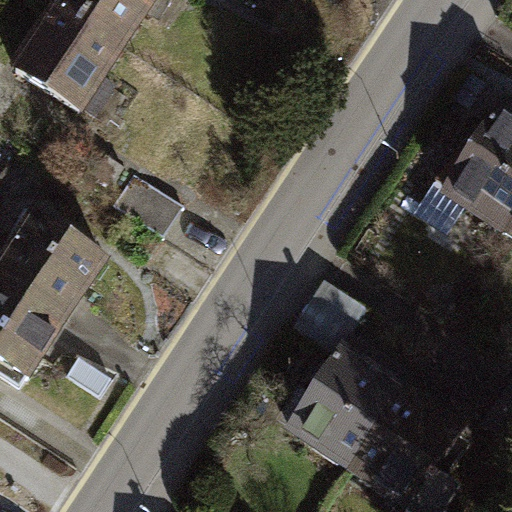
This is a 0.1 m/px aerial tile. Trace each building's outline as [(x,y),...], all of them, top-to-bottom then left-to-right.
[(187,0),(76,0),(69,11),(149,61),(187,0)] [(149,61),(69,11),(27,78),(108,128),(149,61)] [(510,236),(511,233),(511,102),(509,100),(448,196),(510,236)] [(15,239),(0,262),(0,278),(92,338),(131,278),(44,222),(28,248),(15,239)] [(0,364),(53,398),(92,338),(0,278),(0,364)] [(372,319),(331,292),(302,336),(344,363),(372,319)] [(365,487),(418,404),(362,368),(309,451),(365,487)] [(404,511),(428,511),(475,441),(418,404),(365,487),(404,511)]
